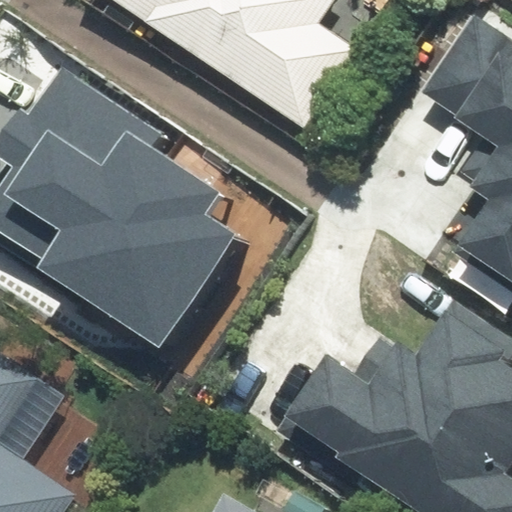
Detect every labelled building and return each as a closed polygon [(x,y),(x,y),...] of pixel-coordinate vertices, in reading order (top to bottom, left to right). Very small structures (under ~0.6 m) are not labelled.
[(123,0),(320,136),(376,54),(342,31),(363,0),(362,0),(123,0)] [(511,21),(502,14),(449,92),(511,135),(511,178),(496,202),(511,213),(511,216),(484,258),(511,277),(511,21)] [(376,373),(355,358),(311,422),(439,511),(511,511),(511,343),(464,311),(429,361),(400,340),(376,373)] [(0,511),(76,511),(88,495),(75,486),(117,424),(0,344),(0,511)] [(264,511),(242,499),(234,511),(264,511)]
